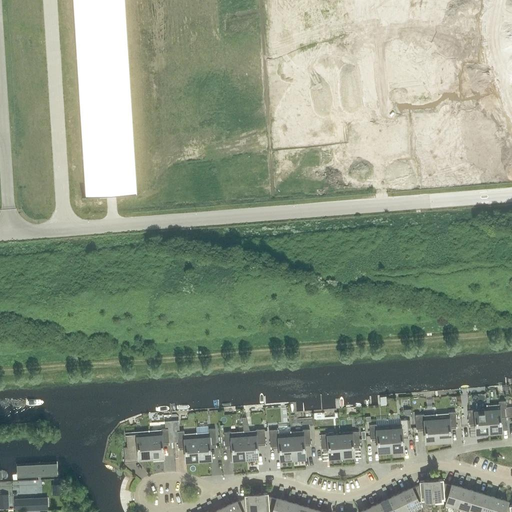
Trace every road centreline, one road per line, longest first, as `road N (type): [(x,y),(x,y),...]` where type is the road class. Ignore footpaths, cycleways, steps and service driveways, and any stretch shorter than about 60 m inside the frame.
road 1 (unknown): [(0,376),(511,335)]
road 2 (unclassified): [(0,231),(511,193)]
road 3 (residential): [(511,483),(431,465),(343,497),(268,479),(218,489)]
road 4 (residential): [(218,489),(182,477),(148,481),(139,497),(157,510),(207,495)]
